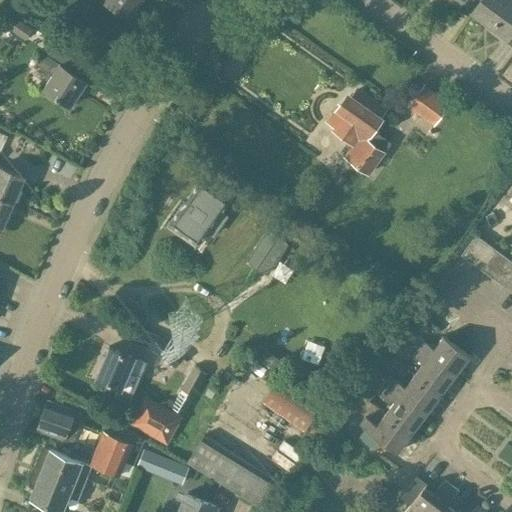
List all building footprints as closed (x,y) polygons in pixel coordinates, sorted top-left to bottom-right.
[(139,0),(106,0),(106,1),(129,16),(139,0)] [(511,0),(479,0),(471,12),(508,39),(511,34),(511,0)] [(12,15),(5,25),(25,39),(32,29),(12,15)] [(71,71),(78,60),(50,41),(35,64),(52,75),(44,88),(71,105),(87,81),(71,71)] [(424,85),(410,105),(434,122),(448,103),(424,85)] [(391,143),(373,129),(387,111),(358,89),(350,100),(348,99),(339,112),(336,110),(328,121),(337,127),(336,129),(359,146),(350,159),(369,173),(391,143)] [(0,195),(14,201),(24,176),(0,165),(0,195)] [(172,222),(197,241),(227,199),(201,180),(172,222)] [(0,225),(2,227),(14,201),(0,195),(0,225)] [(493,213),(486,216),(491,225),(497,222),(493,213)] [(249,261),(267,273),(288,242),(269,230),(249,261)] [(462,254),(471,261),(486,241),(476,234),(462,254)] [(495,248),(486,241),(471,261),(481,268),(495,248)] [(505,255),(495,248),(481,268),(490,275),(505,255)] [(511,266),(511,260),(505,255),(490,275),(501,283),(511,266)] [(511,287),(511,266),(501,283),(510,290),(511,287)] [(138,327),(132,341),(154,350),(173,365),(182,353),(161,337),(138,327)] [(404,335),(419,346),(455,374),(470,354),(444,335),(435,347),(409,328),(404,335)] [(284,362),(259,344),(252,355),(277,373),(284,362)] [(110,345),(96,377),(118,386),(114,395),(129,401),(141,374),(140,374),(130,369),(135,356),(110,345)] [(424,362),(415,374),(441,393),(455,374),(419,346),(413,354),(424,362)] [(180,386),(195,395),(208,373),(194,364),(180,386)] [(393,376),(382,368),(377,375),(388,384),(393,376)] [(395,378),(390,385),(426,412),(441,393),(415,374),(406,386),(395,378)] [(277,379),(262,400),(308,432),(323,410),(277,379)] [(377,388),(370,383),(362,394),(370,399),(377,388)] [(393,399),(385,411),(412,431),(426,412),(390,385),(384,392),(393,399)] [(145,397),(131,422),(167,442),(181,416),(145,397)] [(61,443),(73,448),(84,415),(74,411),(75,408),(48,398),(37,428),(63,437),(61,443)] [(366,416),(360,424),(366,428),(381,439),(397,451),(412,431),(385,411),(376,423),(366,416)] [(90,461),(90,462),(120,474),(133,442),(132,442),(136,433),(109,418),(104,430),(103,430),(98,443),(90,461)] [(359,437),(374,449),(381,439),(366,428),(359,437)] [(204,435),(187,463),(264,510),(281,482),(204,435)] [(92,464),(89,463),(83,460),(50,447),(31,496),(63,509),(69,495),(78,499),(92,464)] [(188,466),(145,449),(138,465),(181,482),(188,466)] [(430,511),(452,483),(445,478),(433,494),(425,487),(427,484),(427,483),(426,484),(417,476),(401,497),(410,504),(404,511),(430,511)] [(460,489),(452,483),(430,511),(455,511),(456,511),(448,504),(460,489)] [(213,511),(217,503),(188,492),(180,511),(213,511)] [(471,511),(457,511),(456,511),(455,511),(482,511),(485,509),(478,503),(471,511)]
